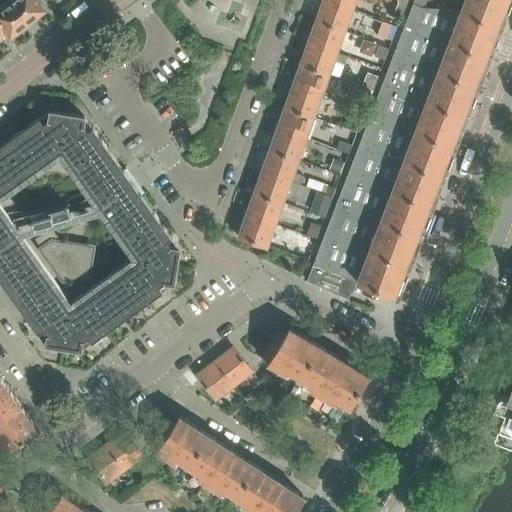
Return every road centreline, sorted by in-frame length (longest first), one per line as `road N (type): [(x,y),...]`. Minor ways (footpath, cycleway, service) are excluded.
road 1 (tertiary): [(372,511),(470,314),(511,205)]
road 2 (residential): [(146,372),(254,287),(270,286),(409,348)]
road 3 (tertiary): [(511,86),(409,348)]
road 4 (residential): [(225,155),(219,175),(195,185),(127,101),(128,79),(164,43),(135,0)]
road 5 (tertiary): [(409,348),(326,511)]
road 6 (residential): [(225,155),(283,0)]
road 7 (residential): [(285,447),(262,447),(146,372)]
road 8 (residential): [(0,90),(115,0)]
